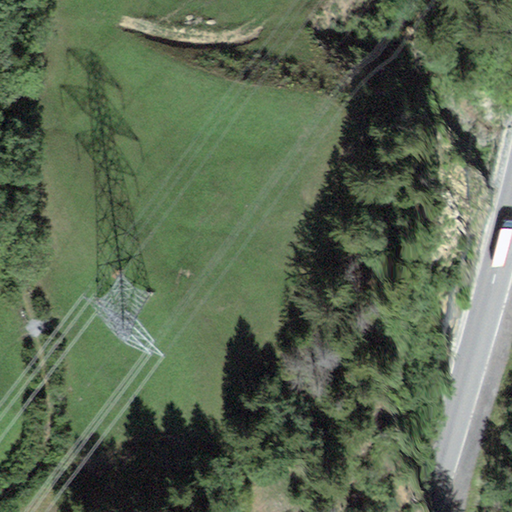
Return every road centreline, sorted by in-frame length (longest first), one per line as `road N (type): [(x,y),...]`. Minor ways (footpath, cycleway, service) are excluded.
road 1 (secondary): [(511,200),(429,511)]
road 2 (track): [(0,508),(51,433),(43,332),(0,229)]
